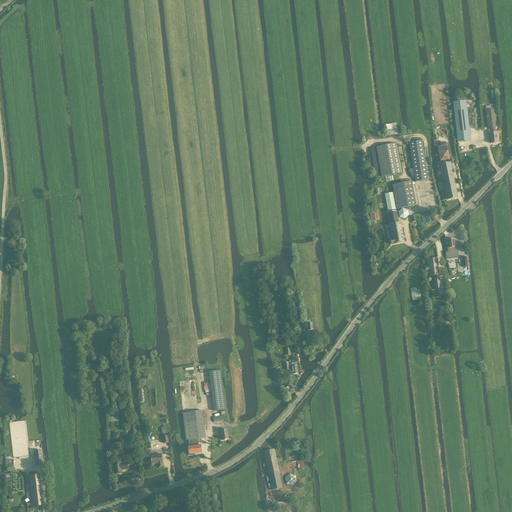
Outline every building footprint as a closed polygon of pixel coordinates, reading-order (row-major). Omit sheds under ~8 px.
[(466,101),(454,102),(453,102),(458,142),(471,141),(466,101)] [(491,143),(498,143),(497,132),(496,132),(495,127),(497,127),(494,105),(485,106),(488,128),(491,128),(491,133),(488,133),(489,137),(490,137),(491,143)] [(415,182),(417,182),(428,180),(422,141),(412,142),(410,142),(415,182)] [(402,173),(396,143),(376,147),(382,177),(402,173)] [(451,162),(449,162),(449,160),(450,160),(446,143),(443,144),(443,143),(437,145),(438,152),(440,161),(441,161),(442,164),(440,164),(447,200),(458,197),(451,162)] [(393,192),(385,194),(388,211),(397,209),(396,205),(395,205),(393,192)] [(398,212),(399,217),(404,219),(409,216),(408,210),(402,208),(398,212)] [(371,221),(380,219),(378,210),(370,211),(371,221)] [(396,211),(388,213),(390,224),(389,224),(392,239),(391,239),(391,244),(404,242),(403,236),(405,235),(404,229),(402,229),(400,222),(398,222),(396,211)] [(447,252),(446,252),(447,258),(456,257),(455,254),(458,253),(457,247),(455,247),(451,248),(452,250),(449,250),(449,247),(447,248),(448,252),(447,252)] [(439,275),(437,258),(428,260),(429,266),(425,266),(426,272),(429,271),(430,276),(439,275)] [(412,300),(421,299),(420,289),(416,290),(416,288),(411,288),(412,300)] [(315,331),(314,324),(312,324),(312,321),(306,321),(306,329),(309,329),(310,332),(315,331)] [(294,374),(299,373),(298,363),(293,363),(293,365),(290,365),(290,362),(286,363),(287,370),(290,369),(290,367),(293,366),(294,374)] [(220,370),(209,372),(211,383),(212,392),(214,411),(225,410),(220,370)] [(194,440),(198,439),(206,438),(202,411),(183,413),(186,441),(189,440),(194,440)] [(130,435),(137,434),(137,427),(136,425),(129,426),(130,435)] [(222,440),(229,439),(227,429),(220,430),(222,440)] [(122,437),(119,433),(113,433),(111,438),(114,443),(120,443),(122,437)] [(275,453),(268,454),(265,455),(269,474),(279,472),(277,463),(280,463),(279,458),(276,459),(275,453)] [(158,467),(163,467),(162,463),(163,463),(162,454),(150,456),(152,464),(158,463),(158,467)] [(122,470),(130,469),(129,462),(121,463),(121,462),(114,462),(115,474),(122,473),(122,470)] [(282,488),(279,472),(269,474),(272,490),(282,488)] [(27,508),(37,507),(33,477),(30,477),(30,473),(24,474),(24,478),(23,478),(24,488),(25,488),(26,496),(21,496),(22,500),(26,499),(27,508)] [(286,479),(288,485),(294,487),(298,483),(297,477),(291,474),(286,479)]
